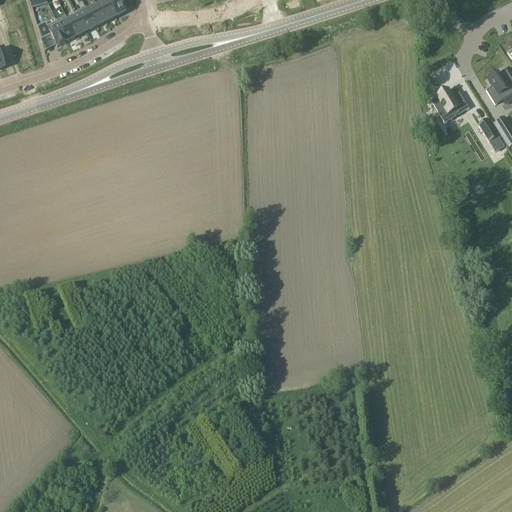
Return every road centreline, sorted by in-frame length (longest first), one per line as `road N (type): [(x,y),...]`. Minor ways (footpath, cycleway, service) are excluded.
road 1 (residential): [(144,20),(88,58),(0,92)]
road 2 (unclassified): [(364,0),(236,41)]
